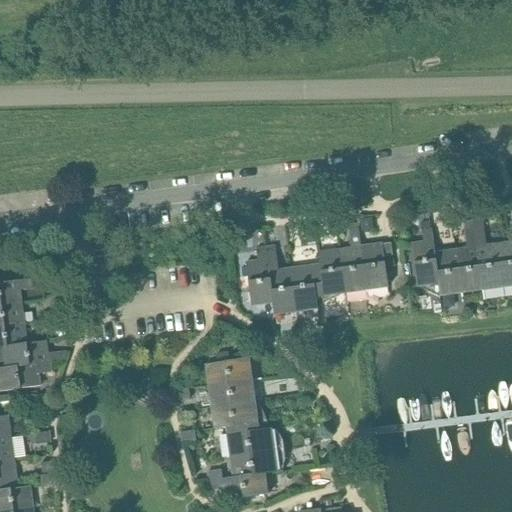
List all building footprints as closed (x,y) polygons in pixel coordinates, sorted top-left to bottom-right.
[(420,217),(427,216),(438,215),(436,200),(418,202),(420,217)] [(371,220),(359,221),(361,233),(373,232),(371,220)] [(482,221),(472,223),(482,294),(503,291),(497,245),(486,247),(484,236),(482,221)] [(466,249),(455,251),(461,297),(482,294),(472,223),(463,224),(466,249)] [(305,246),(317,245),(315,229),(303,231),(305,246)] [(422,243),(411,245),(416,290),(437,287),(439,300),(441,299),(435,254),(431,230),(429,230),(421,231),(422,243)] [(508,244),(497,245),(503,291),(511,289),(511,232),(507,233),(508,244)] [(350,249),(333,252),(339,297),(366,293),(360,248),(359,235),(348,236),(350,249)] [(381,245),(360,248),(366,293),(388,290),(385,270),(394,269),(392,257),(391,248),(386,245),(381,246),(381,245)] [(275,248),(265,249),(272,307),(274,318),(296,315),(290,270),(278,272),(275,248)] [(257,262),(245,264),(251,310),(272,307),(265,249),(255,250),(257,262)] [(455,251),(435,254),(441,299),(461,297),(455,251)] [(318,267),(312,268),(316,300),(339,297),(333,252),(316,254),(318,267)] [(312,268),(290,270),(296,315),(317,313),(316,300),(312,268)] [(0,285),(0,306),(21,304),(20,294),(32,292),(30,281),(0,285)] [(69,321),(67,301),(51,303),(54,323),(69,321)] [(0,306),(0,328),(24,325),(21,304),(0,306)] [(0,328),(0,349),(27,346),(24,325),(0,328)] [(0,370),(0,372),(50,366),(59,364),(58,354),(48,355),(47,343),(27,346),(0,349),(0,350),(1,351),(4,370),(0,370)] [(216,365),(204,367),(207,388),(252,382),(249,360),(228,363),(227,355),(215,356),(216,365)] [(51,375),(50,366),(0,372),(0,394),(41,389),(39,376),(51,375)] [(252,382),(207,388),(210,411),(255,405),(252,382)] [(189,389),(172,393),(175,404),(190,401),(189,389)] [(255,405),(210,411),(213,432),(225,430),(226,437),(259,433),(258,425),(255,405)] [(0,440),(11,439),(8,418),(0,419),(0,440)] [(259,433),(226,437),(228,455),(229,458),(232,480),(277,473),(274,451),(274,449),(271,431),(259,433)] [(181,445),(185,445),(196,444),(195,432),(179,434),(181,445)] [(51,444),(49,434),(34,436),(36,447),(51,444)] [(11,439),(0,440),(0,462),(14,460),(12,442),(11,439)] [(14,460),(0,462),(0,492),(19,490),(15,466),(14,460)] [(43,477),(42,478),(40,478),(41,489),(56,487),(53,464),(41,465),(43,477)] [(221,472),(206,474),(209,493),(221,491),(223,504),(268,497),(265,477),(277,475),(277,473),(232,480),(222,481),(221,472)] [(0,492),(0,511),(22,511),(34,511),(31,488),(19,490),(0,492)]
